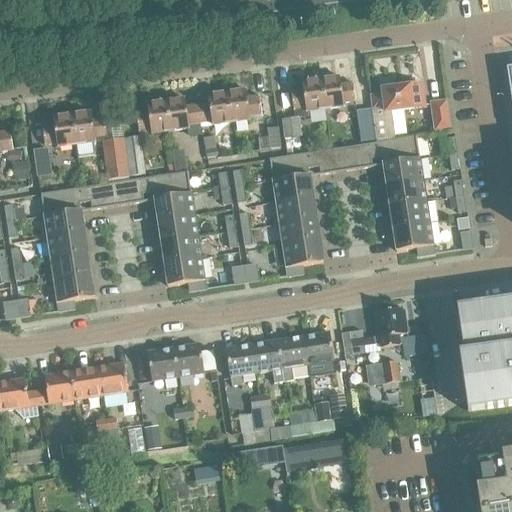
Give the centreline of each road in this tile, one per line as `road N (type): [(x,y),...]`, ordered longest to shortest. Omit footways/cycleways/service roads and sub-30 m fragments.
road 1 (residential): [(0,89),(476,24),(511,239)]
road 2 (residential): [(0,346),(511,268)]
road 3 (secondary): [(0,37),(255,0)]
road 4 (residential): [(455,511),(446,458),(473,437),(511,431)]
